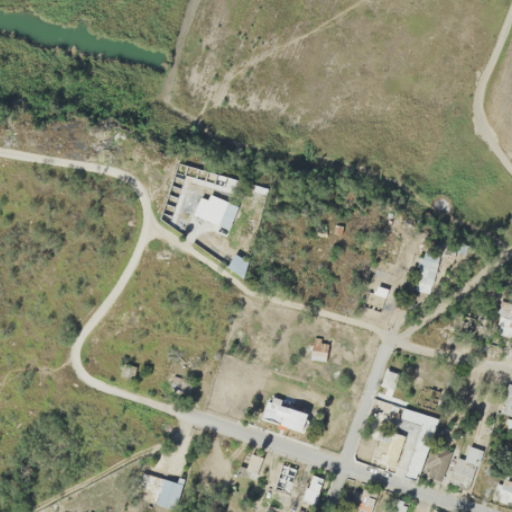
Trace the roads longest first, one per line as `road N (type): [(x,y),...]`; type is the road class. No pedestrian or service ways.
road 1 (residential): [(77,374),(187,419),(474,511)]
road 2 (residential): [(144,221),(269,299),(511,370)]
road 3 (residential): [(511,176),(475,121),(474,101),(511,1)]
road 4 (residential): [(327,511),(381,356),(396,342)]
road 5 (residential): [(144,221),(125,276),(72,351),(77,374)]
road 6 (residential): [(396,342),(511,251)]
road 7 (residential): [(0,152),(107,171),(137,192)]
